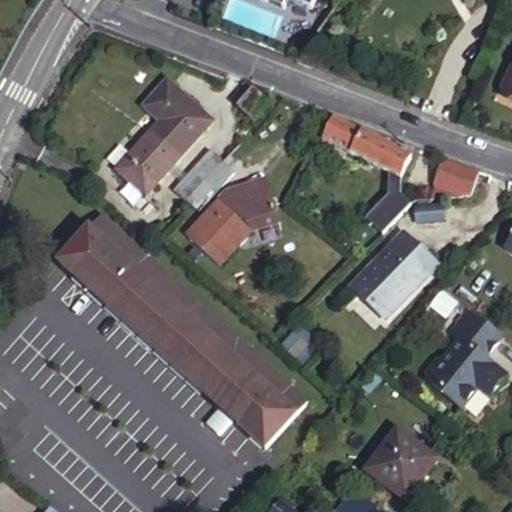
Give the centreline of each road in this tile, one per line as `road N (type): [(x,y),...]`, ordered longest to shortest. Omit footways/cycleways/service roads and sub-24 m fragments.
road 1 (residential): [(85,0),(511,163)]
road 2 (residential): [(71,0),(0,137)]
